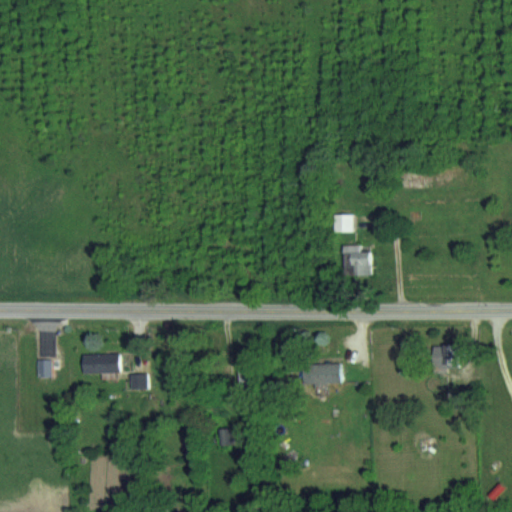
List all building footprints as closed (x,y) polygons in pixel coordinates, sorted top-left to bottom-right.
[(365,244),(349,244),(349,275),(375,275),(375,251),(365,251),(365,244)] [(460,344),(436,344),(436,368),(460,368),(460,344)] [(86,354),(86,372),(123,372),(123,354),(86,354)] [(41,376),(55,376),(55,358),(41,358),(41,376)] [(343,362),(308,362),(308,382),(343,382),(343,362)] [(148,373),(133,374),(134,388),(149,388),(148,373)]
